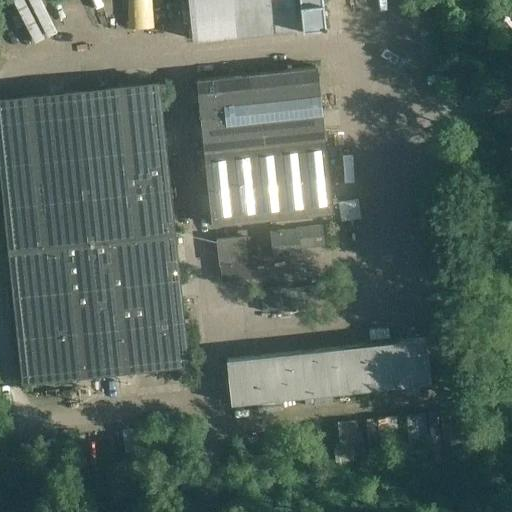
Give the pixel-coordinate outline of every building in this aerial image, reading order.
[(186,0),(191,41),(326,27),(322,0),(186,0)] [(332,213),(319,95),(316,67),(195,81),(210,227),(332,213)] [(158,82),(0,98),(0,190),(20,384),(189,366),(158,82)] [(254,233),(256,255),(257,261),(271,259),(271,260),(299,257),(298,249),(303,248),(303,250),(321,248),(319,227),(296,229),(296,228),(268,231),(268,232),(254,233)] [(249,263),(247,246),(246,237),(215,240),(218,266),(249,263)] [(262,313),(319,308),(342,306),(340,284),(260,292),(262,313)] [(425,339),(319,350),(225,360),(230,405),(430,384),(425,339)]
